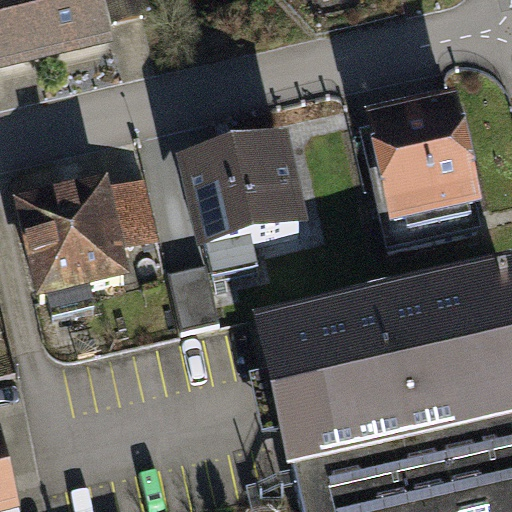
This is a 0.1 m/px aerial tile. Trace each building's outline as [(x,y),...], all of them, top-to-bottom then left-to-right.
[(99,0),(0,0),(0,87),(114,61),(99,0)] [(466,113),(361,129),(380,249),(485,233),(466,113)] [(289,156),(182,178),(201,270),(307,249),(289,156)] [(147,188),(19,217),(45,332),(173,302),(147,188)] [(511,511),(511,300),(507,277),(256,337),(295,511),(511,511)] [(0,511),(9,511),(0,472),(0,511)]
